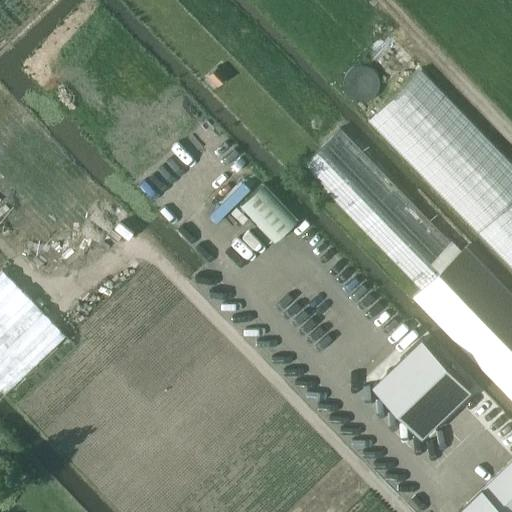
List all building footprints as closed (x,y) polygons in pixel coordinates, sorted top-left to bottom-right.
[(349,86),(368,98),(383,74),(365,62),(349,86)] [(511,266),(511,159),(422,68),(369,119),(511,266)] [(304,165),(422,286),(412,296),(511,398),(511,292),(465,245),(460,250),(342,128),(304,165)] [(264,182),(241,205),(275,241),(299,218),(264,182)] [(0,272),(0,385),(7,393),(67,334),(56,323),(55,324),(3,269),(0,272)] [(423,336),(374,383),(423,434),(472,387),(423,336)] [(460,511),(511,511),(511,457),(480,487),(458,509),(460,511)]
